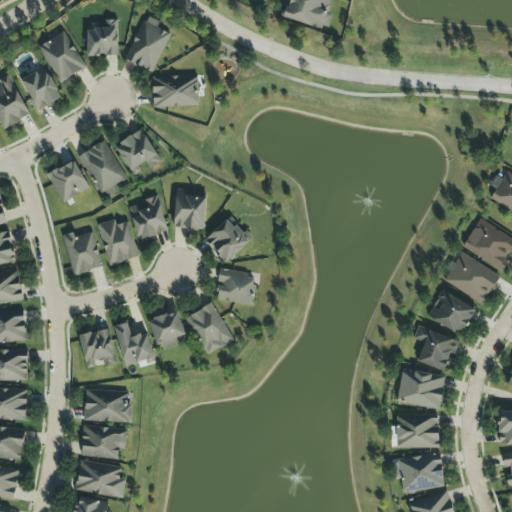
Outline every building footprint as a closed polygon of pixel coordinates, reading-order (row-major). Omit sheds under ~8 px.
[(327,31),(332,15),(327,14),(331,0),(290,0),(289,8),(283,7),(280,17),(327,31)] [(170,34),(157,28),(160,22),(145,16),(125,60),(152,73),(170,34)] [(87,57),(118,56),(117,20),(105,20),(105,29),(87,29),(87,57)] [(40,44),(57,82),(84,70),(67,32),(40,44)] [(61,100),(45,65),(19,77),(35,111),(61,100)] [(0,124),(2,130),(30,116),(9,74),(0,78),(0,82),(2,85),(0,86),(0,124)] [(198,106),(197,76),(152,77),(153,108),(198,106)] [(115,146),(133,176),(160,161),(142,130),(115,146)] [(102,199),(118,191),(115,186),(126,180),(106,141),(79,154),(102,199)] [(89,189),(74,160),(47,174),(62,203),(89,189)] [(490,199),(511,212),(511,175),(506,172),(490,199)] [(174,228),(204,230),(206,192),(176,190),(174,228)] [(129,208),(138,240),(168,231),(158,196),(142,201),(143,204),(129,208)] [(250,241),(229,217),(204,240),(226,263),(250,241)] [(503,272),(511,257),(511,239),(479,219),(462,248),(503,272)] [(97,225),(109,266),(139,257),(128,221),(116,225),(114,220),(97,225)] [(0,233),(0,264),(15,262),(9,232),(0,233)] [(72,276),(102,268),(93,232),(76,237),(75,232),(62,235),(72,276)] [(500,276),(460,253),(443,281),(483,304),(500,276)] [(253,307),(258,276),(220,270),(215,301),(253,307)] [(0,304),(22,302),(18,271),(0,272),(0,304)] [(474,309),(442,290),(426,317),(459,336),(474,309)] [(234,342),(212,303),(186,318),(207,356),(234,342)] [(0,342),(25,342),(24,311),(0,311),(0,342)] [(185,335),(177,311),(149,321),(160,352),(179,345),(176,338),(185,335)] [(114,327),(124,366),(154,358),(147,333),(131,337),(127,323),(114,327)] [(457,341),(418,325),(413,339),(421,342),(413,360),(444,373),(457,341)] [(115,365),(111,330),(80,334),(85,369),(115,365)] [(0,381),(27,381),(27,351),(0,350),(0,381)] [(440,410),(444,375),(401,370),(397,404),(440,410)] [(0,420),(26,420),(26,389),(0,388),(0,420)] [(131,423),(132,405),(127,405),(128,392),(86,390),(84,421),(131,423)] [(511,444),(511,411),(500,412),(500,422),(498,422),(498,445),(511,444)] [(438,448),(438,415),(396,416),(397,449),(438,448)] [(125,449),(127,430),(84,426),(81,457),(118,460),(118,449),(125,449)] [(0,458),(20,462),(25,430),(0,427),(0,458)] [(511,485),(511,452),(502,454),(504,468),(510,468),(511,476),(505,477),(506,486),(511,485)] [(440,454),(393,459),(395,480),(401,479),(402,492),(444,488),(440,454)] [(122,468),(81,461),(76,491),(122,499),(125,480),(120,479),(122,468)] [(0,498),(14,501),(20,470),(0,466),(0,498)] [(453,511),(448,491),(407,504),(409,511),(453,511)] [(71,511),(106,511),(108,504),(80,497),(78,507),(73,506),(71,511)]
